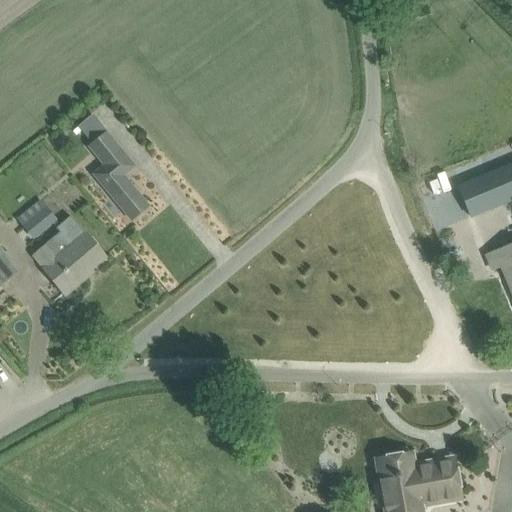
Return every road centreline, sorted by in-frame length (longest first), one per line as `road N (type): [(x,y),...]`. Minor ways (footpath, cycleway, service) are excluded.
road 1 (unclassified): [(102,373),(479,377)]
road 2 (unclassified): [(102,373),(331,176),(368,128)]
road 3 (unclassified): [(479,377),(415,256),(368,128)]
road 4 (unclassified): [(368,128),(363,0)]
road 5 (unclassified): [(0,439),(102,373)]
